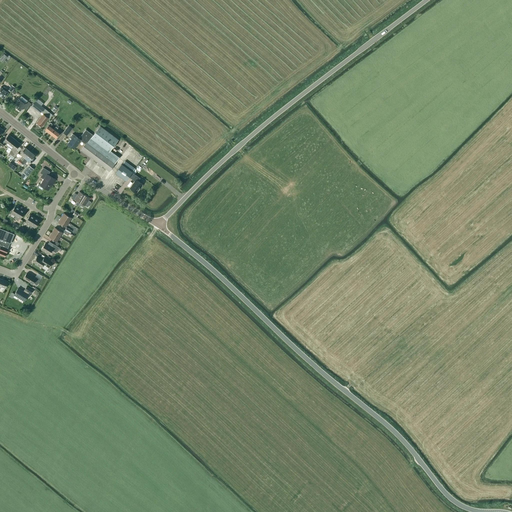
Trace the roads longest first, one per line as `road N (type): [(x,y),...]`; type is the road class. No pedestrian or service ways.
road 1 (unclassified): [(483,511),(451,498),(391,428),(158,225)]
road 2 (tertiary): [(427,0),(275,115),(158,225)]
